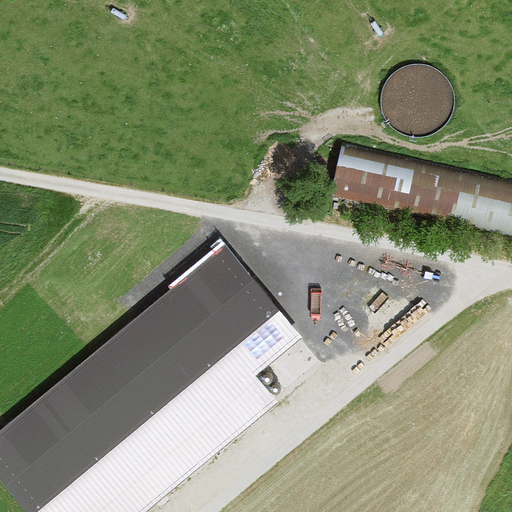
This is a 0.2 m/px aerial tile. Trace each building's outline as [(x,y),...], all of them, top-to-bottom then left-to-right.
[(450,117),(455,103),(454,88),(447,75),(436,65),(422,61),(407,62),(394,69),(384,80),(379,94),(381,109),(387,122),(399,132),(413,136),(428,135),(441,128),(450,117)] [(511,175),(345,141),(333,198),(511,235),(511,175)] [(302,338),(225,244),(134,319),(0,430),(0,477),(27,511),(146,511),(277,403),(256,376),(302,338)] [(262,383),(265,384),(268,384),(271,384),(273,382),(274,379),(274,376),(274,373),(272,371),(269,370),(266,370),(263,370),(261,372),(260,375),(259,378),(260,381),(262,383)] [(272,395),(274,396),(277,397),(280,396),(282,394),(284,391),(284,388),(283,385),(281,383),(278,382),(276,382),(273,383),(270,384),(269,387),(269,390),(270,393),(272,395)]
